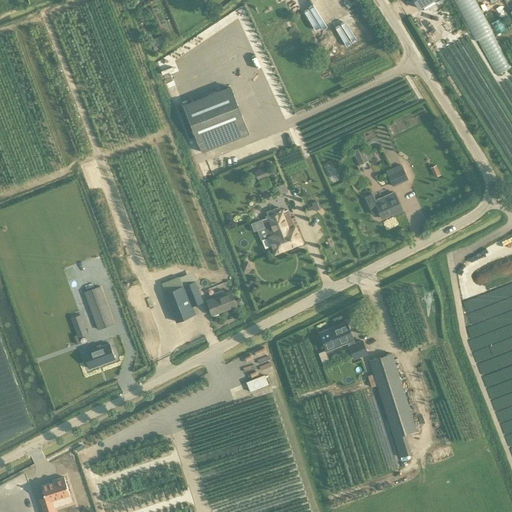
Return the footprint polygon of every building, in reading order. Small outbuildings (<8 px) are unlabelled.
[(414,0),(420,9),(434,0),(414,0)] [(456,0),(493,75),(509,68),(476,0),(456,0)] [(201,152),(249,134),(231,87),(183,106),(201,152)] [(368,138),(376,136),(374,129),(366,131),(368,138)] [(368,161),(362,147),(352,150),(359,165),(368,161)] [(393,187),(401,183),(408,179),(401,164),(385,171),(393,187)] [(436,165),(430,168),(433,174),(439,171),(436,165)] [(266,167),(255,171),(258,179),(269,175),(266,167)] [(396,213),(401,211),(393,193),(375,201),(371,194),(364,197),(372,214),(379,211),(382,218),(384,217),(386,218),(389,217),(389,215),(395,212),(396,213)] [(262,219),(251,223),(254,231),(265,227),(269,237),(275,253),(301,243),(295,227),(294,227),(287,209),(281,211),(279,207),(267,212),(269,216),(262,219)] [(251,270),(248,263),(241,265),(244,273),(251,270)] [(164,293),(175,323),(196,315),(193,307),(203,302),(195,281),(191,272),(179,277),(182,286),(164,293)] [(114,324),(100,286),(84,292),(98,330),(114,324)] [(206,300),(212,315),(236,306),(231,291),(206,300)] [(81,315),(70,319),(77,337),(87,334),(81,315)] [(333,331),(321,336),(327,350),(347,342),(348,346),(354,358),(368,353),(363,340),(355,343),(353,339),(346,322),(332,328),(333,331)] [(81,348),(71,351),(75,362),(84,359),(88,369),(114,359),(112,354),(120,352),(115,337),(94,345),(96,349),(83,354),(81,348)] [(392,437),(393,437),(399,457),(411,453),(405,433),(416,430),(392,353),(368,360),(392,437)] [(264,374),(246,382),(250,392),(268,385),(264,374)] [(51,486),(40,490),(44,507),(38,509),(38,511),(50,511),(50,508),(66,503),(59,480),(51,483),(51,486)]
